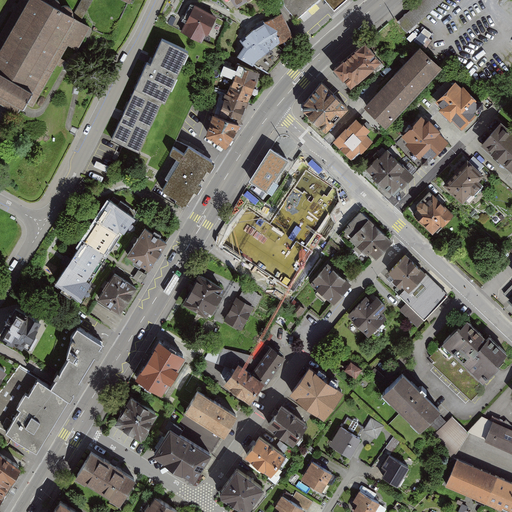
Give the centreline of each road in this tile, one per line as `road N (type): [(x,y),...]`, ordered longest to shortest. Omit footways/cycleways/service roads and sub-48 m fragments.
road 1 (secondary): [(78,425),(272,111)]
road 2 (unclassified): [(199,500),(323,327),(408,235)]
road 3 (residential): [(160,0),(46,223)]
road 4 (unclassified): [(389,216),(511,93)]
road 5 (secondary): [(272,111),(384,0)]
road 6 (residential): [(272,111),(389,216)]
road 7 (residential): [(199,500),(78,425)]
road 8 (residential): [(408,235),(511,332)]
